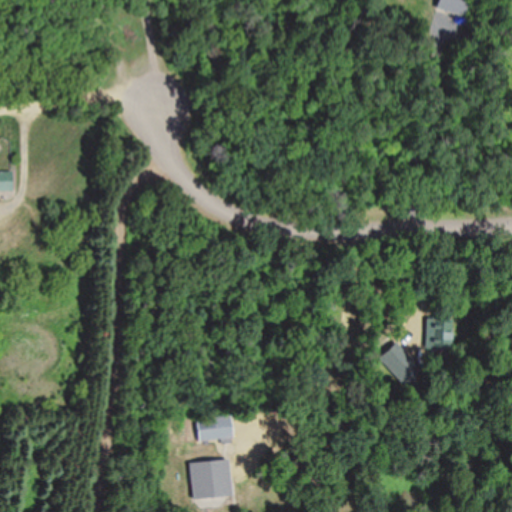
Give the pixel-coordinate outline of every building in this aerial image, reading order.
[(464,0),(437,0),(435,8),(460,15),(464,0)] [(10,171),(0,171),(0,189),(10,190),(10,171)] [(451,348),(451,318),(425,318),(425,348),(451,348)] [(233,437),(230,414),(196,418),(199,441),(233,437)] [(229,459),(190,461),(192,498),(231,496),(229,459)]
